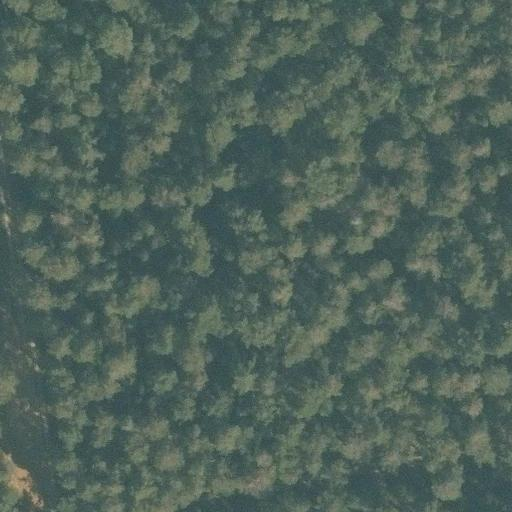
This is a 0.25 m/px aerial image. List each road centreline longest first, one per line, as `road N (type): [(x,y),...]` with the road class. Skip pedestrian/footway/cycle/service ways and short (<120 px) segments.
road 1 (track): [(511,411),(53,479)]
road 2 (track): [(0,142),(53,479)]
